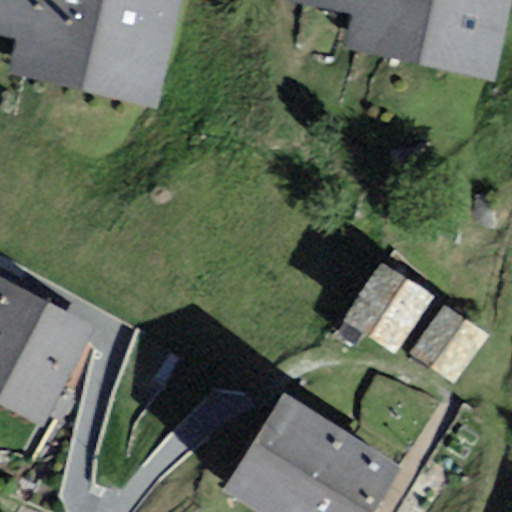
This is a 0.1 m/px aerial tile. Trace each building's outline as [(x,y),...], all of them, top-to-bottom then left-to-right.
[(165,0),(0,0),(0,52),(143,89),(165,0)] [(486,0),(280,0),(279,7),(472,57),(486,0)] [(414,294),(381,277),(357,321),(390,339),(414,294)] [(61,334),(0,297),(0,396),(17,407),(61,334)] [(467,332),(444,317),(420,354),(443,369),(467,332)] [(359,511),(386,467),(288,409),(239,490),(276,511),(359,511)]
